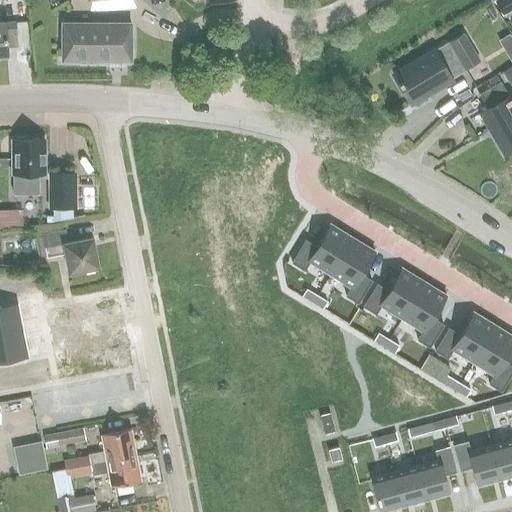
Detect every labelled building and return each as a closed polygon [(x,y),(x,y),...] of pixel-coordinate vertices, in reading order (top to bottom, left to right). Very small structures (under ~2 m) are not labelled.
[(511,0),(495,0),(494,1),(503,15),(511,9),(511,0)] [(0,56),(7,56),(6,41),(15,40),(14,22),(4,23),(4,21),(0,21),(0,56)] [(131,62),(131,23),(61,23),(61,61),(111,62),(111,68),(121,68),(121,62),(131,62)] [(464,33),(449,43),(435,51),(434,50),(393,75),(410,104),(451,79),(450,78),(480,61),(464,33)] [(487,108),(480,113),(505,154),(511,149),(511,99),(510,95),(509,96),(500,81),(479,94),(487,108)] [(15,139),(12,139),(12,174),(12,195),(38,195),(38,174),(44,174),(44,166),(44,139),(27,139),(24,137),(18,137),(15,139)] [(53,207),(72,207),(75,207),(75,171),(48,171),(49,207),(53,207)] [(0,210),(0,227),(22,227),(21,210),(0,210)] [(305,241),(291,263),(303,270),(308,262),(329,275),(351,238),(329,225),(315,247),(305,241)] [(84,269),(85,271),(94,269),(94,267),(98,267),(92,237),(66,242),(64,231),(42,235),(34,237),(38,259),(46,257),(64,254),(68,273),(84,269)] [(351,238),(329,275),(350,287),(345,296),(357,303),(370,281),(359,274),(373,251),(351,238)] [(376,285),(362,307),(374,314),(380,306),(400,319),(422,282),(401,269),(387,291),(376,285)] [(422,282),(400,319),(421,331),(416,340),(428,347),(441,325),(430,318),(444,295),(422,282)] [(312,302),(316,295),(306,289),(302,296),(312,302)] [(316,295),(312,302),(323,308),(327,301),(316,295)] [(0,334),(22,330),(17,303),(0,306),(0,334)] [(447,328),(434,350),(446,358),(451,349),(472,362),(494,326),(472,312),(458,335),(447,328)] [(511,336),(494,326),(472,362),(493,375),(488,383),(499,390),(511,369),(511,368),(502,362),(511,345),(511,336)] [(0,362),(27,357),(22,330),(0,334),(0,362)] [(388,339),(378,333),(373,340),(384,346),(388,339)] [(388,339),(384,346),(394,352),(399,345),(388,339)] [(428,354),(420,368),(445,384),(449,377),(446,375),(450,368),(428,354)] [(455,390),(460,383),(449,377),(445,384),(455,390)] [(460,383),(455,390),(466,396),(470,389),(460,383)] [(511,400),(503,403),(505,411),(511,409),(511,400)] [(503,403),(491,407),(494,414),(505,411),(503,403)] [(319,415),(324,434),(334,431),(330,413),(319,415)] [(455,416),(444,420),(446,427),(457,424),(455,416)] [(444,420),(432,423),(434,430),(446,427),(444,420)] [(58,446),(86,441),(83,428),(55,433),(58,446)] [(414,428),(407,430),(409,437),(417,435),(414,428)] [(65,467),(106,460),(135,455),(130,429),(101,434),(104,451),(64,459),(65,467)] [(395,433),(384,436),(386,444),(397,440),(395,433)] [(384,436),(372,439),(374,447),(386,444),(384,436)] [(511,439),(491,445),(500,479),(511,476),(511,439)] [(19,471),(44,466),(39,441),(14,446),(19,471)] [(467,441),(453,445),(460,470),(472,467),(477,486),(500,479),(491,445),(469,451),(467,441)] [(331,461),(342,459),(339,447),(328,450),(331,461)] [(437,460),(416,465),(425,500),(448,494),(443,475),(455,472),(448,447),(435,450),(437,460)] [(135,455),(106,460),(65,467),(65,469),(67,476),(69,475),(92,471),(92,475),(108,472),(111,486),(140,481),(135,455)] [(416,465),(394,471),(403,506),(425,500),(416,465)] [(51,472),(56,497),(58,511),(86,511),(95,510),(92,494),(74,497),(73,494),(69,475),(67,476),(65,469),(51,472)] [(394,471),(371,477),(380,511),(403,506),(394,471)] [(50,492),(47,478),(31,481),(34,495),(50,492)] [(214,502),(216,511),(225,511),(223,501),(214,502)]
